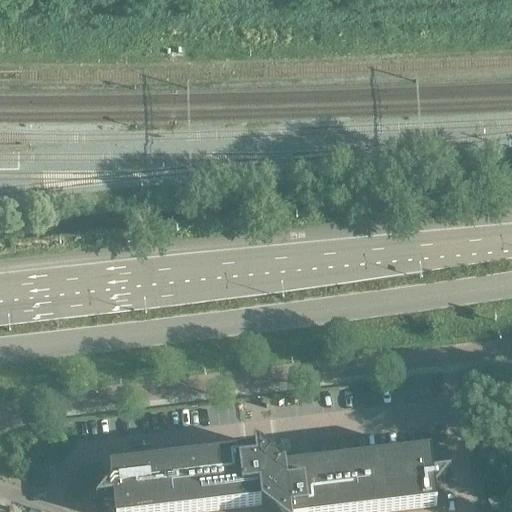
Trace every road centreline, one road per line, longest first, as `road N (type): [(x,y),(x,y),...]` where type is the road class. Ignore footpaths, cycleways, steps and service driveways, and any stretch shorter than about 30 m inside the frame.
road 1 (unclassified): [(0,419),(53,403),(511,351)]
road 2 (secondary): [(0,345),(511,285)]
road 3 (secondary): [(511,236),(0,293)]
